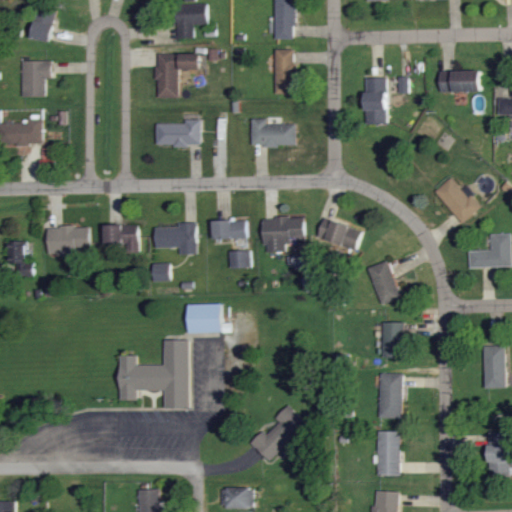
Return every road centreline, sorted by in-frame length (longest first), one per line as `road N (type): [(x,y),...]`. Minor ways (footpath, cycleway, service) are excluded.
road 1 (residential): [(0,187),(336,179),(393,201),(425,233),(444,272),(448,511)]
road 2 (residential): [(128,184),(126,35),(107,17),(92,38),(91,185)]
road 3 (residential): [(196,511),(196,471),(189,466),(0,461)]
road 4 (residential): [(336,0),(336,179)]
road 5 (residential): [(511,34),(336,35)]
